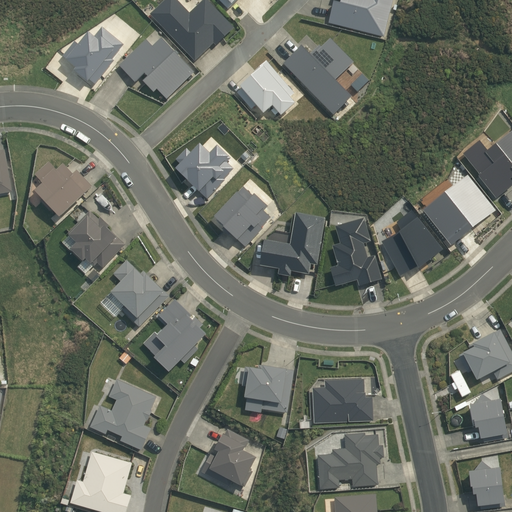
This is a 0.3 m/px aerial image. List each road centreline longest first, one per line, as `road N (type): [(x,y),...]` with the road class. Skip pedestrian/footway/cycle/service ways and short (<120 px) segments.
road 1 (residential): [(299,0),(127,160)]
road 2 (residential): [(246,304),(164,462),(152,511)]
road 3 (residential): [(399,322),(434,511)]
road 4 (residential): [(246,304),(197,264),(127,160)]
road 5 (residential): [(399,322),(327,329),(246,304)]
road 6 (residential): [(127,160),(100,133),(59,112),(0,107)]
road 7 (residential): [(511,248),(455,299),(399,322)]
